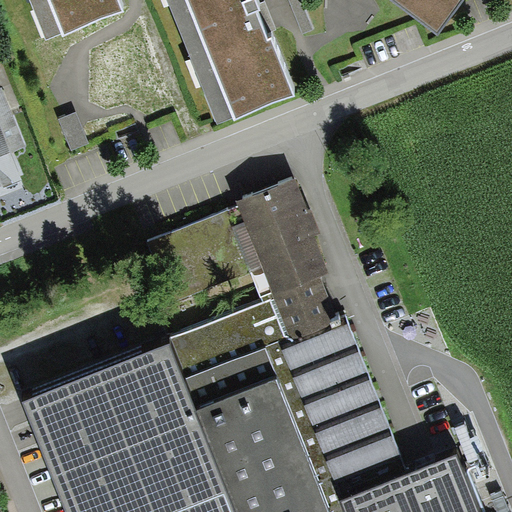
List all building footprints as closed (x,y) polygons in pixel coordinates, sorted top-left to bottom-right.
[(35,0),(51,37),(122,7),(119,0),(35,0)] [(257,0),(171,0),(219,114),(293,83),(260,5),(257,0)] [(303,0),(287,0),(301,34),(315,28),(303,0)] [(396,0),(438,31),(460,0),(396,0)] [(0,179),(20,171),(10,147),(23,141),(0,86),(0,85),(0,179)] [(74,110),(59,116),(71,144),(85,138),(74,110)] [(240,511),(425,511),(349,315),(340,318),(325,284),(329,282),(322,266),(329,263),(315,227),(320,223),(311,201),(308,202),(294,168),(232,194),(238,203),(144,240),(166,297),(249,266),(262,298),(168,334),(240,511)] [(240,511),(168,334),(165,326),(20,384),(71,511),(240,511)] [(457,421),(465,443),(483,437),(475,415),(457,421)]
